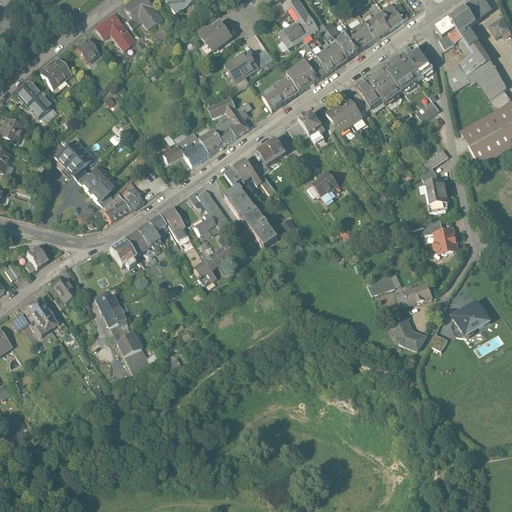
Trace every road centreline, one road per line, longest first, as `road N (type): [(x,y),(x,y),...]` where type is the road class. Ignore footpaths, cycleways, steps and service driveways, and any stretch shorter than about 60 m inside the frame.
road 1 (residential): [(91,254),(429,23)]
road 2 (residential): [(429,23),(475,253)]
road 3 (residential): [(0,102),(118,0)]
